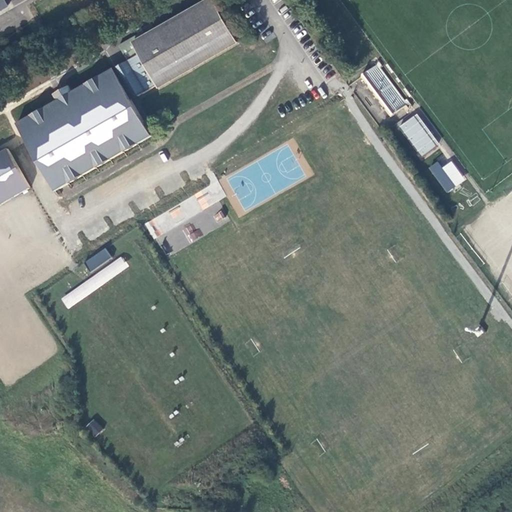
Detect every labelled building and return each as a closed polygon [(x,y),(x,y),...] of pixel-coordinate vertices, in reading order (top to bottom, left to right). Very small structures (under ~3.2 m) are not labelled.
[(0,0),(0,14),(3,12),(7,10),(12,7),(8,0),(0,0)] [(235,40),(213,1),(146,39),(141,33),(119,46),(127,62),(139,55),(142,59),(127,69),(125,69),(123,71),(122,73),(122,75),(133,94),(134,96),(136,97),(138,96),(157,86),(235,40)] [(390,116),(407,104),(377,63),(360,75),(390,116)] [(112,70),(72,93),(57,102),(17,125),(26,139),(57,192),(151,137),(149,133),(112,70)] [(57,102),(72,93),(69,86),(53,95),(57,102)] [(416,115),(401,126),(424,157),(439,146),(416,115)] [(0,205),(30,188),(8,150),(0,154),(0,205)] [(441,167),(437,161),(428,168),(446,193),(466,179),(452,160),(441,167)] [(217,222),(225,218),(223,211),(214,215),(217,222)] [(193,223),(183,229),(191,242),(201,236),(193,223)] [(106,249),(84,264),(90,273),(112,258),(106,249)] [(121,257),(61,299),(68,309),(129,265),(121,257)] [(85,427),(95,437),(103,429),(94,419),(85,427)]
